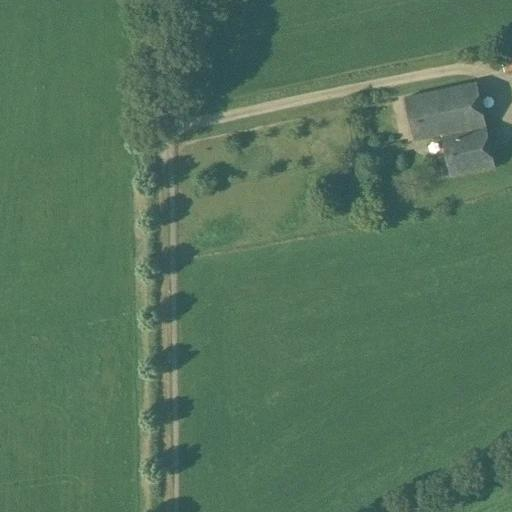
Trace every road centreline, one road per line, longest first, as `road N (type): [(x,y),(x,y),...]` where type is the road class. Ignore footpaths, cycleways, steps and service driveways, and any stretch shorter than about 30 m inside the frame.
road 1 (track): [(164,124),(164,511)]
road 2 (unclassified): [(164,124),(164,0)]
